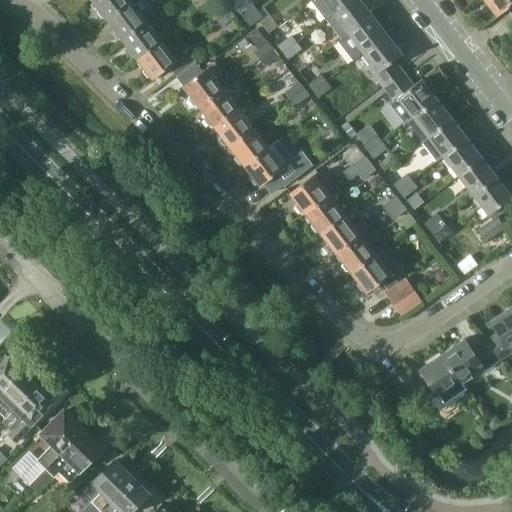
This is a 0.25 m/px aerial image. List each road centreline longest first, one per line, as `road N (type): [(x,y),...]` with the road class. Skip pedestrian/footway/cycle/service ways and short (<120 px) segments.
road 1 (unclassified): [(511,265),(404,338),(362,340),(17,0)]
road 2 (tertiary): [(382,511),(0,131)]
road 3 (residential): [(263,511),(0,249)]
road 4 (unclassified): [(420,0),(511,118)]
